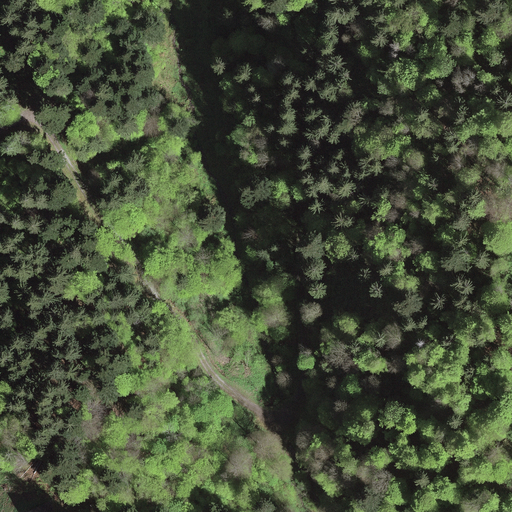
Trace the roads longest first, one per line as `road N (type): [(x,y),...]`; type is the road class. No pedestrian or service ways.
road 1 (track): [(329,0),(303,138),(298,403),(289,411),(258,411)]
road 2 (track): [(258,411),(205,365),(45,125),(29,116),(0,132)]
